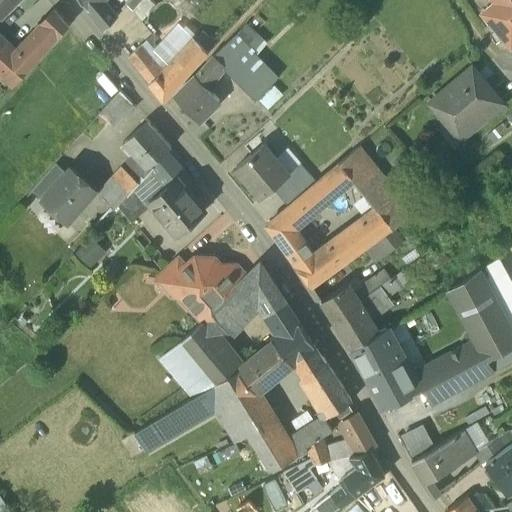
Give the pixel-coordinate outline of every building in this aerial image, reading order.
[(20,0),(0,0),(0,17),(2,19),(20,0)] [(79,0),(88,10),(99,0),(79,0)] [(511,0),(494,0),(504,12),(505,13),(511,7),(511,0)] [(511,7),(505,13),(504,12),(491,24),(510,46),(511,44),(511,7)] [(39,22),(16,48),(33,64),(68,26),(55,11),(41,24),(39,22)] [(0,17),(0,71),(15,85),(33,64),(16,48),(0,33),(0,20),(2,19),(0,17)] [(246,24),(232,37),(251,58),(254,55),(266,44),(246,24)] [(202,32),(196,39),(208,52),(215,45),(202,32)] [(251,58),(232,37),(224,45),(245,68),(256,58),(254,55),(251,58)] [(196,39),(161,77),(159,75),(149,84),(163,101),(208,52),(196,39)] [(154,59),(142,45),(127,57),(140,72),(154,59)] [(224,45),(213,54),(195,76),(209,90),(213,86),(208,81),(212,78),(222,67),(233,77),(232,78),(234,79),(245,68),(224,45)] [(245,68),(234,79),(255,100),(277,78),(256,58),(245,68)] [(503,104),(472,67),(429,104),(446,124),(452,119),(466,135),(503,104)] [(209,90),(195,76),(175,96),(199,121),(219,101),(209,90)] [(119,92),(98,115),(114,129),(133,107),(119,92)] [(147,121),(123,143),(135,157),(145,168),(149,164),(167,150),(170,147),(147,121)] [(263,144),(236,167),(261,197),(272,188),(289,174),(288,173),(263,144)] [(412,213),(357,147),(339,162),(351,177),(376,207),(393,228),(412,213)] [(192,180),(167,150),(149,164),(151,166),(148,170),(163,188),(178,176),(186,186),(192,180)] [(145,168),(135,157),(124,168),(138,181),(148,170),(151,166),(149,164),(145,168)] [(339,162),(326,174),(337,189),(351,177),(339,162)] [(56,163),(32,191),(42,200),(66,173),(56,163)] [(289,174),(272,188),(287,207),(317,182),(300,163),(288,173),(289,174)] [(66,173),(42,200),(68,222),(95,191),(70,168),(66,173)] [(124,168),(102,194),(115,206),(116,206),(138,181),(124,168)] [(145,203),(163,188),(148,170),(138,181),(116,206),(130,223),(149,207),(145,203)] [(287,207),(266,225),(296,267),(314,254),(293,226),(337,189),(326,174),(317,182),(287,207)] [(145,203),(149,207),(174,238),(207,211),(186,186),(178,176),(163,188),(145,203)] [(376,207),(351,177),(337,189),(360,220),(376,207)] [(360,220),(345,231),(359,251),(360,252),(393,228),(376,207),(360,220)] [(314,254),(296,267),(311,287),(359,251),(345,231),(314,254)] [(93,264),(108,248),(95,235),(80,251),(93,264)] [(511,282),(497,255),(480,267),(508,321),(511,326),(511,325),(511,282)] [(177,257),(159,273),(157,281),(167,283),(172,279),(171,278),(185,266),(177,257)] [(185,266),(171,278),(172,279),(180,289),(180,297),(201,321),(209,314),(211,312),(243,280),(246,277),(236,265),(229,265),(224,269),(218,269),(214,265),(215,258),(195,257),(185,266)] [(246,277),(243,280),(211,312),(209,314),(201,321),(181,340),(217,382),(241,366),(219,339),(259,298),(283,335),(287,332),(283,326),(295,317),(260,262),(246,277)] [(429,295),(407,266),(389,278),(388,279),(394,286),(399,282),(403,287),(416,304),(429,295)] [(480,267),(448,287),(475,339),(508,321),(480,267)] [(383,270),(368,279),(372,285),(376,282),(379,286),(388,279),(389,278),(383,270)] [(368,279),(351,291),(357,301),(375,288),(372,285),(368,279)] [(388,279),(379,286),(386,296),(388,297),(403,287),(399,282),(394,286),(388,279)] [(346,284),(320,301),(332,319),(357,301),(351,291),(346,284)] [(375,288),(357,301),(362,309),(375,300),(377,302),(386,296),(379,286),(375,288)] [(362,309),(357,301),(332,319),(351,349),(377,332),(362,309)] [(295,317),(283,326),(287,332),(283,335),(273,342),(291,363),(297,359),(314,345),(295,317)] [(475,339),(410,374),(418,390),(422,388),(430,403),(510,361),(503,349),(511,344),(511,327),(511,326),(508,321),(475,339)] [(377,332),(351,349),(382,407),(418,390),(410,374),(385,327),(377,332)] [(217,382),(181,340),(161,360),(193,397),(203,391),(217,382)] [(273,342),(241,366),(255,391),(268,382),(291,363),(273,342)] [(351,402),(314,345),(297,359),(306,371),(301,379),(323,417),(325,416),(326,417),(346,404),(351,402)] [(217,382),(203,391),(214,409),(217,414),(255,391),(241,366),(217,382)] [(193,397),(153,422),(163,440),(214,409),(203,391),(193,397)] [(255,391),(217,414),(225,426),(239,418),(263,403),(255,391)] [(263,403),(239,418),(248,434),(248,435),(269,470),(295,456),(288,444),(263,403)] [(351,412),(346,404),(326,417),(332,429),(337,426),(335,422),(351,412)] [(297,434),(313,423),(306,411),(289,422),(297,434)] [(375,446),(358,413),(342,423),(352,440),(325,449),(329,461),(347,457),(360,454),(360,455),(370,449),(375,446)] [(325,416),(323,417),(313,423),(297,434),(300,437),(288,444),(295,456),(307,450),(305,446),(321,437),(332,430),(332,429),(326,417),(325,416)] [(239,418),(225,426),(235,442),(248,434),(239,418)] [(153,422),(136,431),(145,450),(163,440),(153,422)] [(463,430),(476,451),(486,443),(488,442),(476,423),(463,430)] [(448,461),(451,468),(473,454),(476,452),(476,451),(463,430),(460,433),(470,447),(448,461)] [(488,442),(486,443),(494,454),(511,441),(511,436),(507,430),(488,442)] [(438,445),(448,461),(470,447),(460,433),(438,445)] [(321,437),(305,446),(307,450),(310,454),(325,448),(321,437)] [(511,441),(486,460),(491,468),(493,467),(498,474),(496,475),(507,491),(511,487),(511,441)] [(486,443),(476,451),(476,452),(473,454),(480,464),(494,454),(486,443)] [(438,445),(411,462),(425,485),(432,480),(451,468),(448,461),(438,445)] [(325,448),(310,454),(315,465),(329,461),(325,449),(325,448)] [(360,455),(360,454),(347,457),(355,468),(338,480),(339,482),(328,491),(330,494),(340,507),(356,495),(357,496),(384,476),(370,449),(360,455)] [(314,466),(311,458),(281,472),(296,494),(316,480),(309,470),(314,467),(314,466)] [(432,480),(425,485),(433,498),(441,493),(432,480)] [(313,511),(333,511),(340,507),(330,494),(311,509),(313,511)] [(477,511),(466,497),(444,511),(477,511)]
